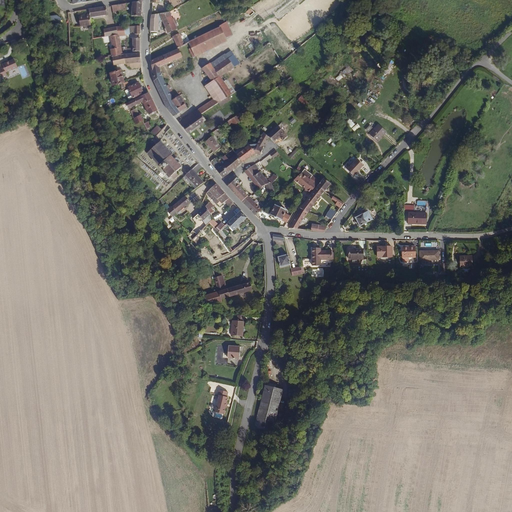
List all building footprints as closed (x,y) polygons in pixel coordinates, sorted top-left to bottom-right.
[(383,11),(389,0),(383,0),(378,8),(383,11)] [(141,16),(141,7),(141,1),(133,2),(132,16),(141,16)] [(174,23),(170,11),(152,14),(151,15),(150,18),(150,31),(151,31),(158,32),(158,21),(162,20),(165,27),(174,23)] [(58,15),(49,15),(49,24),(61,23),(61,18),(58,15)] [(89,18),(89,15),(78,17),(80,26),(90,25),(89,18)] [(232,33),(227,22),(225,22),(220,25),(220,26),(215,29),(190,41),(188,42),(194,53),(196,57),(228,41),(226,37),(232,33)] [(168,33),(177,29),(174,23),(165,27),(168,33)] [(125,35),(124,26),(117,26),(119,35),(125,35)] [(114,36),(112,27),(103,28),(104,37),(111,36),(114,36)] [(183,43),(181,37),(179,34),(173,36),(177,46),(183,43)] [(122,50),(119,35),(114,36),(111,36),(112,49),(110,49),(111,56),(123,54),(122,50)] [(189,40),(187,35),(181,37),(183,43),(187,41),(189,40)] [(164,103),(167,108),(173,116),(187,108),(179,95),(174,94),(172,95),(161,73),(160,67),(182,57),(178,48),(160,56),(159,55),(156,56),(157,57),(150,60),(152,71),(153,80),(155,85),(157,90),(164,103)] [(229,70),(240,62),(232,50),(211,64),(220,75),(229,70)] [(140,68),(140,52),(127,53),(123,54),(125,64),(126,64),(130,69),(140,68)] [(125,64),(123,54),(111,56),(113,66),(125,64)] [(17,67),(14,59),(2,64),(3,67),(0,68),(0,71),(2,76),(6,74),(5,72),(17,67)] [(331,74),(336,79),(340,75),(343,78),(353,70),(345,61),(331,74)] [(202,68),(212,81),(225,99),(229,96),(236,92),(230,84),(227,86),(227,85),(226,83),(228,82),(224,76),(222,77),(220,75),(211,64),(210,63),(202,68)] [(126,83),(122,70),(110,73),(113,86),(126,83)] [(213,99),(183,120),(187,124),(201,115),(218,103),(225,99),(212,81),(204,86),(213,99)] [(139,84),(129,88),(133,99),(144,95),(139,84)] [(152,100),(150,94),(128,103),(130,108),(144,102),(144,104),(152,100)] [(221,106),(231,99),(229,96),(225,99),(218,103),(221,106)] [(301,96),(298,99),(304,104),(307,101),(301,96)] [(158,111),(152,100),(144,104),(150,115),(158,111)] [(143,121),(141,115),(134,118),(137,123),(143,121)] [(188,133),(206,121),(201,115),(187,124),(183,127),(188,133)] [(239,120),(236,115),(227,121),(230,126),(234,123),(239,120)] [(351,128),(355,125),(350,119),(346,122),(351,128)] [(158,133),(162,128),(159,125),(154,130),(158,133)] [(378,125),(369,136),(378,142),(386,131),(378,125)] [(287,136),(277,126),(268,137),(269,138),(274,143),(278,139),(280,136),(281,137),(284,140),(287,136)] [(151,141),(155,138),(158,133),(154,130),(151,133),(144,139),(148,144),(151,141)] [(268,137),(262,132),(261,136),(267,141),(269,138),(268,137)] [(213,136),(206,141),(214,152),(220,147),(213,136)] [(264,147),(267,141),(261,136),(257,144),(264,147)] [(172,156),(175,153),(174,152),(173,153),(170,150),(171,149),(170,148),(168,149),(166,146),(167,145),(166,144),(165,145),(163,142),(162,141),(162,142),(161,141),(160,140),(159,142),(157,140),(156,140),(155,138),(151,141),(154,146),(146,153),(148,154),(152,157),(151,158),(152,159),(153,158),(154,160),(153,160),(154,161),(155,161),(159,165),(158,166),(159,167),(160,166),(161,167),(162,166),(164,168),(163,169),(164,170),(165,169),(167,172),(167,173),(167,174),(168,173),(171,176),(170,177),(172,178),(173,177),(174,178),(174,179),(184,170),(182,168),(184,167),(183,166),(182,167),(179,164),(181,162),(176,157),(175,159),(172,156)] [(261,155),(264,147),(257,144),(256,146),(251,147),(249,145),(236,155),(242,163),(255,153),(261,155)] [(184,148),(181,156),(189,159),(193,152),(184,148)] [(279,154),(276,150),(270,155),(273,159),(279,154)] [(242,163),(236,155),(234,157),(229,161),(234,169),(242,163)] [(357,158),(347,169),(354,175),(364,165),(357,158)] [(234,169),(229,161),(225,164),(223,165),(229,173),(234,169)] [(204,182),(195,172),(202,166),(199,162),(186,174),(183,177),(195,189),(198,187),(204,182)] [(267,180),(255,164),(248,169),(262,186),(265,185),(272,183),(278,177),(274,175),(267,180)] [(229,173),(223,165),(217,169),(223,177),(229,173)] [(262,186),(248,169),(245,171),(258,189),(262,186)] [(316,183),(309,179),(311,176),(312,175),(304,169),(300,174),(294,180),(306,190),(306,191),(308,193),(311,190),(313,187),(316,183)] [(250,196),(237,183),(241,180),(238,176),(228,185),(244,202),(250,196)] [(321,180),(319,183),(317,186),(324,191),(331,183),(324,177),(321,180)] [(229,197),(216,183),(206,193),(216,205),(217,204),(219,206),(223,203),(225,201),(229,197)] [(274,190),(272,183),(265,185),(266,186),(266,187),(269,193),(274,190)] [(315,203),(324,191),(317,186),(315,188),(313,187),(311,190),(312,191),(308,197),(315,203)] [(175,214),(189,202),(185,196),(170,208),(175,214)] [(262,209),(250,196),(244,202),(255,214),(256,214),(260,210),(262,209)] [(308,212),(315,203),(308,197),(300,208),(308,212)] [(340,208),(344,203),(333,197),(332,198),(334,200),(337,201),(335,204),(340,208)] [(212,207),(214,205),(210,201),(205,205),(206,207),(209,210),(212,207)] [(285,213),(287,210),(275,204),(271,210),(270,214),(281,219),(287,222),(290,216),(285,213)] [(204,220),(211,213),(209,210),(206,207),(202,210),(198,214),(204,220)] [(337,212),(331,207),(328,211),(325,216),(331,219),(335,215),(337,212)] [(302,221),(308,212),(300,208),(296,212),(294,216),(289,224),(288,227),(298,228),(302,221)] [(229,235),(247,217),(240,210),(237,214),(227,224),(224,225),(223,227),(222,228),(229,235)] [(368,210),(355,217),(360,226),(373,220),(368,210)] [(427,225),(427,213),(409,213),(409,221),(412,221),(412,224),(427,225)] [(388,246),(377,246),(377,256),(392,257),(391,246),(388,246)] [(415,246),(401,246),(402,257),(416,257),(415,246)] [(313,265),(314,265),(321,265),(321,259),(332,259),(332,250),(320,250),(321,248),(312,248),(313,265)] [(362,258),(362,248),(349,249),(349,259),(362,258)] [(439,259),(439,250),(419,250),(419,259),(439,259)] [(290,264),(288,254),(278,257),(280,267),(290,264)] [(473,255),(460,256),(460,267),(473,266),(473,255)] [(300,267),(291,269),(293,276),(305,273),(303,266),(300,267)] [(367,277),(367,266),(349,266),(349,277),(367,277)] [(228,288),(222,272),(213,275),(219,290),(228,288)] [(221,298),(252,289),(251,282),(228,288),(219,290),(221,298)] [(222,299),(221,298),(219,290),(203,295),(206,304),(222,299)] [(242,336),(244,321),(237,321),(233,320),(231,335),(242,336)] [(243,347),(222,344),(218,361),(229,363),(230,358),(240,359),(243,347)] [(273,396),(275,390),(264,387),(262,399),(267,400),(268,395),(273,396)] [(273,432),(282,392),(275,390),(273,396),(268,395),(267,400),(262,399),(255,428),(273,432)] [(228,398),(218,395),(214,412),(224,415),(228,398)]
